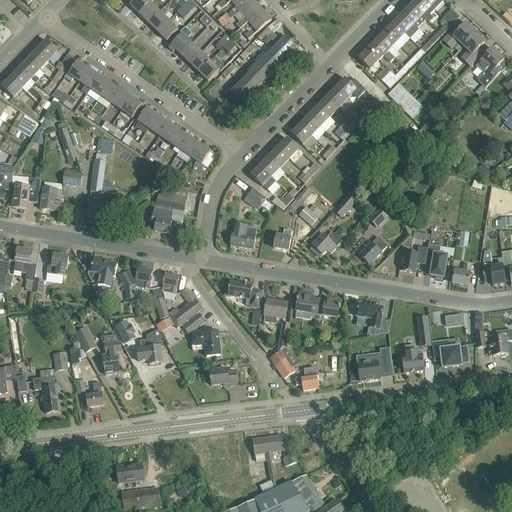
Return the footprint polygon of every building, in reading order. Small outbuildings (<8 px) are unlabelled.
[(136,0),(130,6),(140,16),(151,4),(154,0),(136,0)] [(190,0),(186,4),(177,13),(184,20),(197,7),(190,0)] [(232,1),(240,11),(253,0),(232,0),(232,1)] [(253,0),(240,11),(245,17),(236,25),(237,25),(236,26),(240,30),(243,27),(243,26),(249,21),(249,22),(263,10),(253,0)] [(417,0),(412,5),(426,20),(430,23),(434,19),(430,15),(435,11),(424,0),(417,0)] [(424,0),(435,11),(443,2),(441,0),(424,0)] [(151,4),(140,16),(148,24),(160,13),(151,4)] [(426,20),(412,5),(403,14),(418,29),(426,20)] [(158,33),(169,22),(164,17),(168,12),(164,9),(160,13),(148,24),(158,33)] [(271,21),(263,10),(249,22),(258,32),(271,21)] [(447,23),(456,15),(451,10),(443,19),(447,23)] [(191,24),(199,14),(195,11),(187,21),(191,24)] [(419,31),(418,29),(403,14),(395,23),(405,34),(411,39),(419,31)] [(447,23),(451,27),(453,25),(460,18),(456,15),(447,23)] [(207,28),(209,26),(212,22),(205,16),(200,22),(207,28)] [(280,20),(269,27),(274,33),(284,26),(280,20)] [(178,31),(169,22),(158,33),(167,42),(178,31)] [(218,28),(212,22),(209,26),(215,32),(218,28)] [(386,32),(396,43),(405,34),(395,23),(386,32)] [(447,23),(443,28),(439,32),(442,36),(451,27),(447,23)] [(464,46),(476,34),(466,25),(460,31),(455,27),(443,41),(452,49),(459,42),(464,46)] [(176,51),(181,56),(192,44),(187,39),(192,35),(185,28),(175,38),(177,40),(169,49),(173,53),(176,51)] [(268,28),(263,33),(267,37),(272,32),(268,28)] [(386,32),(377,41),(395,59),(399,55),(392,47),(396,43),(386,32)] [(442,36),(439,32),(430,42),(433,45),(442,36)] [(267,37),(263,33),(258,39),(262,43),(263,42),(267,37)] [(485,43),(476,34),(464,46),(469,51),(461,59),(470,67),(483,53),(479,49),(485,43)] [(283,35),(279,40),(282,42),(277,47),(288,58),(297,49),(283,35)] [(219,43),(224,49),(231,41),(226,36),(219,43)] [(243,40),(239,44),(244,49),(248,45),(243,40)] [(38,51),(49,61),(58,52),(47,41),(38,51)] [(237,46),(231,41),(224,49),(229,54),(237,46)] [(368,50),(379,61),(383,56),(390,63),(395,59),(377,41),(368,50)] [(430,42),(421,50),(425,54),(433,45),(430,42)] [(192,44),(181,56),(190,65),(201,53),(192,44)] [(250,46),(245,52),(249,56),(254,50),(250,46)] [(277,47),(268,56),(279,67),(288,58),(277,47)] [(379,61),(368,50),(359,59),(370,70),(379,61)] [(425,54),(421,50),(413,59),(416,62),(425,54)] [(485,89),(501,73),(497,69),(504,61),(492,50),(476,67),(483,73),(477,79),(477,82),(485,89)] [(49,61),(38,51),(29,60),(40,71),(49,61)] [(249,56),(245,52),(240,57),(244,61),(249,56)] [(201,53),(190,65),(199,74),(210,62),(201,53)] [(259,65),(270,76),(279,67),(268,56),(259,65)] [(413,59),(404,68),(408,71),(416,62),(413,59)] [(29,60),(20,69),(31,80),(35,84),(39,80),(35,76),(40,71),(29,60)] [(80,83),(89,70),(78,62),(69,75),(67,74),(64,78),(71,83),(74,79),(80,83)] [(210,62),(199,74),(208,83),(219,72),(220,73),(225,68),(220,62),(215,67),(210,62)] [(428,80),(435,75),(426,62),(419,67),(428,80)] [(56,68),(60,71),(64,74),(68,69),(59,63),(56,68)] [(227,70),(231,74),(236,69),(232,65),(227,70)] [(250,75),(261,86),(270,76),(259,65),(250,75)] [(408,71),(404,68),(395,77),(399,81),(408,71)] [(22,90),(31,80),(20,69),(11,79),(22,90)] [(89,70),(80,83),(85,86),(81,92),(87,96),(90,90),(99,77),(89,70)] [(226,79),(231,74),(227,70),(222,76),(226,79)] [(64,74),(60,71),(55,78),(59,81),(64,74)] [(394,76),(390,72),(381,81),(386,85),(394,76)] [(252,95),(261,86),(250,75),(241,84),(252,95)] [(394,76),(386,85),(390,89),(399,81),(395,77),(394,76)] [(511,76),(503,86),(511,94),(511,96),(509,99),(511,101),(511,102),(499,116),(505,122),(511,115),(511,76)] [(90,90),(101,97),(110,84),(99,77),(90,90)] [(11,79),(2,88),(13,99),(22,90),(11,79)] [(345,79),(337,89),(348,100),(353,95),(358,99),(366,91),(354,80),(350,84),(345,79)] [(52,82),(47,88),(52,92),(57,85),(56,85),(52,82)] [(101,97),(112,104),(120,91),(110,84),(101,97)] [(234,86),(230,90),(233,92),(232,93),(243,104),(252,95),(241,84),(236,88),(234,86)] [(406,90),(400,84),(389,96),(395,101),(406,90)] [(337,89),(328,98),(339,109),(344,114),(353,105),(348,100),(337,89)] [(411,95),(406,90),(395,101),(400,107),(411,95)] [(112,104),(122,112),(131,98),(120,91),(112,104)] [(61,98),(67,102),(70,97),(64,93),(61,98)] [(417,101),(411,95),(400,107),(406,112),(417,101)] [(70,98),(67,102),(73,106),(76,102),(70,98)] [(142,106),(131,98),(122,112),(133,119),(142,106)] [(328,98),(319,107),(330,118),(339,109),(328,98)] [(43,99),(39,105),(44,108),(48,102),(43,99)] [(48,102),(44,108),(51,113),(58,102),(54,99),(51,104),(48,102)] [(375,100),(361,114),(362,115),(366,119),(369,121),(383,107),(375,100)] [(424,108),(417,101),(406,112),(413,120),(424,108)] [(39,105),(35,112),(39,115),(44,108),(39,105)] [(319,107),(309,116),(321,128),(326,132),(335,123),(330,118),(319,107)] [(88,116),(91,112),(85,108),(82,112),(88,116)] [(138,122),(148,130),(157,116),(147,109),(138,122)] [(97,116),(91,112),(88,116),(94,121),(97,116)] [(357,117),(352,122),(353,122),(358,127),(366,119),(362,115),(359,119),(357,117)] [(148,130),(159,137),(168,124),(157,116),(148,130)] [(309,116),(300,126),(312,137),(317,142),(326,132),(321,128),(309,116)] [(20,133),(30,138),(39,126),(34,123),(34,124),(33,123),(33,122),(26,118),(26,119),(24,118),(21,124),(18,130),(21,132),(20,133)] [(109,131),(112,126),(105,122),(101,128),(108,132),(109,131)] [(159,137),(170,144),(179,131),(168,124),(159,137)] [(115,135),(118,131),(112,126),(109,131),(115,135)] [(300,126),(291,135),(303,146),(307,151),(317,142),(312,137),(300,126)] [(14,137),(18,130),(13,127),(9,134),(14,137)] [(350,128),(345,133),(349,137),(354,132),(350,128)] [(340,129),(335,134),(343,142),(349,137),(345,133),(340,129)] [(170,144),(181,151),(190,138),(179,131),(170,144)] [(434,143),(421,131),(412,142),(417,147),(425,153),(434,143)] [(417,147),(412,142),(404,135),(397,143),(410,155),(417,147)] [(181,151),(191,159),(201,146),(190,138),(181,151)] [(99,139),(97,152),(112,154),(114,142),(99,139)] [(278,148),(289,160),(298,150),(287,139),(278,148)] [(130,145),(136,149),(139,145),(133,140),(130,145)] [(4,143),(0,149),(0,150),(7,154),(10,147),(4,143)] [(142,153),(145,149),(139,145),(136,149),(142,153)] [(211,153),(201,146),(191,159),(196,162),(192,172),(201,175),(204,167),(202,165),(211,153)] [(332,146),(327,152),(332,156),(337,150),(332,146)] [(278,148),(269,158),(280,169),(289,160),(278,148)] [(153,152),(152,154),(153,155),(159,159),(160,159),(164,153),(159,149),(155,153),(153,152)] [(332,156),(327,152),(322,157),(327,161),(332,156)] [(150,159),(156,164),(159,159),(153,155),(150,159)] [(15,165),(18,160),(12,156),(7,164),(15,165)] [(280,169),(269,158),(260,167),(272,178),(280,169)] [(159,159),(156,164),(163,168),(166,163),(160,159),(159,159)] [(94,161),(90,192),(101,194),(106,163),(96,162),(94,161)] [(10,184),(12,184),(13,177),(12,177),(13,167),(0,166),(0,198),(4,199),(5,190),(9,190),(10,184)] [(272,178),(260,167),(251,176),(262,187),(263,186),(268,191),(276,183),(272,178)] [(172,174),(178,178),(178,177),(181,173),(175,169),(172,174)] [(191,177),(182,171),(181,173),(178,177),(188,185),(189,183),(191,178),(191,177)] [(311,171),(306,176),(310,180),(315,174),(311,171)] [(83,175),(65,173),(63,186),(81,188),(83,175)] [(310,180),(306,176),(301,181),(305,185),(310,180)] [(41,180),(13,177),(12,184),(12,186),(15,186),(14,194),(14,197),(13,200),(12,208),(26,209),(27,203),(38,204),(41,180)] [(53,184),(45,183),(41,211),(54,212),(54,211),(62,212),(64,203),(62,203),(63,192),(52,190),(53,184)] [(146,194),(142,188),(129,197),(133,203),(146,194)] [(313,193),(307,188),(286,212),(287,214),(289,212),(293,216),(313,193)] [(184,213),(188,192),(174,189),(172,199),(159,196),(154,208),(184,213)] [(267,200),(253,189),(245,201),(258,211),(267,200)] [(294,189),(289,195),(293,198),(298,193),(294,189)] [(334,212),(342,219),(359,200),(351,193),(334,212)] [(293,198),(289,195),(284,200),(282,199),(280,201),(277,198),(272,203),(283,212),(294,200),(293,198)] [(104,200),(87,197),(86,206),(89,206),(88,217),(102,219),(104,208),(103,208),(104,200)] [(244,205),(240,211),(247,216),(251,209),(244,205)] [(385,205),(369,220),(377,229),(393,214),(385,205)] [(318,219),(306,208),(299,216),(311,227),(318,219)] [(172,214),(154,211),(152,223),(157,223),(155,232),(169,235),(172,222),(171,222),(172,214)] [(257,230),(234,226),(233,233),(232,233),(230,246),(254,250),(256,237),(257,230)] [(335,235),(333,232),(327,239),(324,236),(313,247),(311,250),(315,254),(318,254),(319,253),(323,256),(327,251),(331,255),(350,235),(342,228),(335,235)] [(276,236),(276,239),(274,249),(288,252),(291,239),(290,239),(291,232),(283,231),(282,237),(276,236)] [(462,232),(460,246),(468,247),(471,234),(462,232)] [(372,244),(367,249),(360,256),(369,265),(381,254),(387,247),(379,239),(372,245),(372,244)] [(4,247),(0,246),(0,286),(4,287),(6,277),(7,277),(10,261),(2,260),(4,247)] [(440,248),(429,246),(428,249),(426,263),(425,266),(432,267),(430,277),(436,277),(435,279),(442,280),(442,279),(444,279),(447,257),(439,255),(440,248)] [(426,263),(428,249),(419,248),(418,254),(406,252),(405,258),(403,258),(402,266),(404,266),(403,272),(415,274),(417,262),(426,263)] [(33,252),(18,250),(14,272),(28,274),(26,281),(34,283),(37,266),(31,265),(33,252)] [(510,253),(502,254),(503,266),(505,283),(511,282),(511,288),(511,287),(511,262),(511,263),(510,253)] [(67,270),(68,268),(69,258),(54,255),(52,267),(48,266),(47,275),(65,278),(66,270),(67,270)] [(115,278),(117,266),(93,261),(91,272),(89,272),(88,275),(93,283),(97,284),(97,286),(103,287),(102,290),(113,292),(115,282),(113,282),(114,277),(115,278)] [(484,261),(483,268),(485,284),(492,283),(493,288),(506,286),(505,283),(503,266),(490,268),(489,261),(484,261)] [(455,272),(454,275),(453,285),(468,287),(470,275),(469,274),(470,266),(464,265),(463,273),(455,272)] [(132,270),(127,273),(133,286),(135,287),(149,290),(150,283),(153,272),(139,270),(138,271),(132,270)] [(133,286),(127,273),(119,277),(123,284),(116,287),(123,299),(134,294),(133,286)] [(164,286),(162,292),(163,293),(165,299),(174,301),(176,295),(177,288),(179,278),(165,275),(163,285),(164,286)] [(35,280),(32,294),(43,295),(45,282),(35,280)] [(252,291),(253,287),(230,283),(228,297),(247,300),(246,306),(250,307),(249,308),(259,310),(262,292),(252,291)] [(162,299),(160,288),(152,290),(155,301),(154,302),(161,320),(170,317),(163,298),(162,299)] [(181,294),(189,304),(178,312),(176,309),(169,314),(171,318),(172,319),(171,319),(175,326),(177,330),(203,310),(187,290),(181,294)] [(298,302),(296,313),(304,314),(303,320),(311,321),(311,319),(316,320),(317,315),(319,301),(313,300),(314,297),(299,294),(298,300),(297,300),(297,302),(298,302)] [(319,301),(317,315),(337,319),(339,309),(340,309),(340,307),(339,307),(340,301),(326,299),(325,302),(319,301)] [(267,301),(266,310),(263,323),(276,325),(277,318),(285,320),(288,304),(267,301)] [(384,309),(359,305),(357,318),(373,321),(370,337),(388,335),(390,322),(382,321),(384,309)] [(255,310),(252,324),(259,326),(262,312),(255,310)] [(431,312),(432,325),(444,324),(443,311),(431,312)] [(199,314),(182,327),(189,336),(206,323),(199,314)] [(463,316),(445,318),(446,327),(464,325),(463,316)] [(127,322),(116,328),(125,345),(136,339),(133,335),(135,334),(131,325),(129,326),(127,322)] [(290,325),(282,323),(280,337),(288,339),(290,325)] [(81,324),(73,328),(76,334),(84,330),(81,324)] [(96,348),(87,329),(84,330),(76,334),(75,335),(86,354),(96,348)] [(427,329),(419,330),(421,348),(430,347),(428,329),(427,329)] [(511,341),(511,333),(511,331),(497,333),(498,337),(492,338),(491,332),(476,334),(478,349),(486,348),(485,347),(489,347),(490,350),(492,350),(493,358),(509,356),(508,351),(507,345),(507,342),(511,341)] [(219,332),(216,332),(195,334),(196,344),(205,343),(206,357),(220,356),(220,348),(221,348),(219,332)] [(389,335),(379,337),(381,348),(391,346),(389,335)] [(108,359),(103,360),(105,376),(120,374),(117,353),(122,352),(121,342),(119,343),(116,337),(116,336),(104,338),(105,345),(107,354),(108,359)] [(378,337),(352,340),(354,355),(377,352),(376,346),(379,346),(378,337)] [(156,340),(149,341),(140,342),(141,349),(137,350),(138,364),(149,363),(150,365),(163,363),(161,348),(164,348),(163,341),(162,342),(162,339),(156,340)] [(344,339),(333,339),(333,349),(344,349),(344,339)] [(448,343),(433,345),(435,364),(443,363),(444,370),(462,367),(461,365),(469,364),(467,349),(460,350),(460,349),(449,351),(448,343)] [(294,354),(289,347),(271,359),(275,366),(287,359),(294,354)] [(416,353),(415,347),(406,348),(406,354),(403,354),(404,358),(402,359),(404,375),(425,372),(422,352),(416,353)] [(84,350),(70,353),(73,365),(76,364),(80,363),(79,360),(85,358),(84,350)] [(392,368),(393,368),(390,350),(381,352),(383,368),(392,367),(392,368)] [(68,370),(65,354),(53,356),(56,372),(68,370)] [(369,357),(357,359),(360,383),(380,381),(378,363),(370,364),(369,357)] [(284,380),(295,373),(287,359),(275,366),(284,380)] [(77,367),(73,368),(74,374),(78,394),(86,393),(84,385),(83,381),(80,382),(78,373),(77,367)] [(193,380),(187,367),(181,370),(187,383),(193,380)] [(316,368),(314,368),(304,370),(305,377),(295,379),(297,387),(302,386),(303,392),(319,389),(316,368)] [(211,382),(212,387),(224,385),(224,387),(238,386),(236,371),(227,372),(227,370),(210,372),(211,380),(210,380),(210,382),(211,382)] [(33,381),(33,382),(34,392),(44,390),(45,398),(44,398),(46,415),(60,413),(57,396),(56,396),(53,378),(51,378),(50,371),(41,373),(42,379),(33,381)] [(28,392),(26,383),(26,377),(17,378),(19,394),(28,392)] [(104,407),(102,397),(102,395),(101,388),(94,389),(94,396),(87,397),(88,409),(104,407)] [(282,437),(253,441),(255,455),(256,463),(273,461),(272,453),(284,451),(282,437)] [(294,454),(284,458),(288,467),(298,463),(294,454)] [(272,461),(267,462),(271,482),(272,492),(275,491),(277,489),(272,461)] [(144,481),(143,475),(142,465),(117,468),(119,484),(144,481)] [(306,476),(291,483),(307,508),(312,505),(314,508),(312,510),(312,511),(343,511),(335,502),(335,503),(329,507),(324,511),(321,506),(323,505),(319,500),(322,498),(306,476)] [(277,489),(275,491),(284,511),(308,511),(310,511),(307,508),(291,483),(277,489)] [(145,511),(150,511),(149,507),(160,505),(158,489),(122,494),(124,510),(138,508),(138,511),(145,511)] [(255,501),(230,511),(284,511),(275,491),(272,492),(264,496),(255,500),(255,501)]
